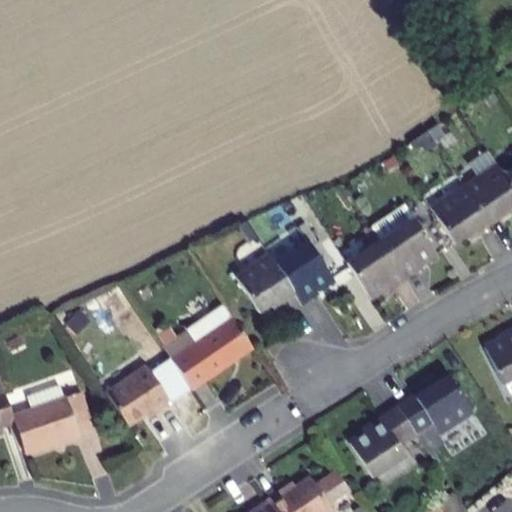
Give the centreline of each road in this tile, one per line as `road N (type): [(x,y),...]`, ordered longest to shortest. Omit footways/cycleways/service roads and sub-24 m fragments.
road 1 (residential): [(511,275),(324,389)]
road 2 (residential): [(136,511),(287,413)]
